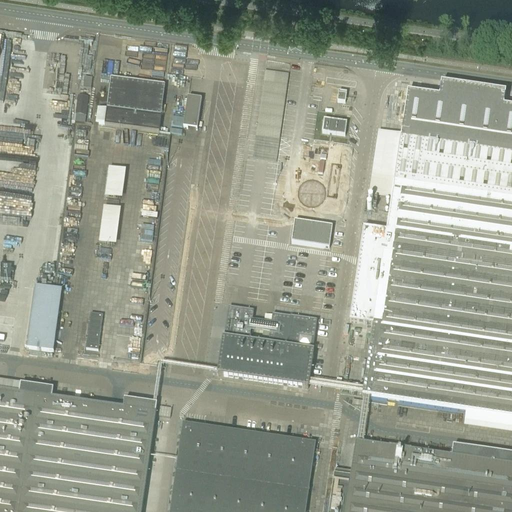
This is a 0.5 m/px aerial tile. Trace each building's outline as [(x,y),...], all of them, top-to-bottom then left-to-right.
[(83,89),(91,90),(92,79),(84,78),(83,89)] [(110,81),(104,127),(159,134),(165,88),(110,81)] [(339,93),(337,103),(344,104),(346,94),(339,93)] [(495,127),(511,129),(511,95),(500,94),(495,127)] [(75,123),(84,124),(88,99),(78,98),(75,123)] [(183,130),(197,132),(201,102),(187,100),(183,130)] [(346,124),(329,122),(324,121),(322,134),(345,137),(346,124)] [(386,233),(363,229),(349,324),(372,327),(363,398),(511,419),(511,151),(401,135),(387,233),(386,233)] [(305,174),(337,179),(342,147),(310,142),(305,174)] [(106,168),(102,198),(119,200),(123,171),(106,168)] [(99,208),(97,245),(114,246),(117,209),(99,208)] [(328,249),(331,228),(294,223),(291,244),(328,249)] [(24,349),(51,352),(58,290),(31,287),(24,349)] [(316,323),(280,317),(272,316),(268,346),(249,344),(253,313),(229,310),(224,340),(223,340),(217,377),(308,390),(313,353),(312,353),(316,323)] [(84,355),(97,356),(101,326),(89,324),(84,355)] [(305,511),(315,445),(301,443),(182,426),(169,511),(141,511),(157,406),(124,401),(123,410),(44,399),(0,392),(0,511),(511,511),(511,467),(356,445),(338,442),(335,467),(337,467),(330,511),(305,511)] [(159,419),(170,421),(172,411),(161,409),(159,419)]
